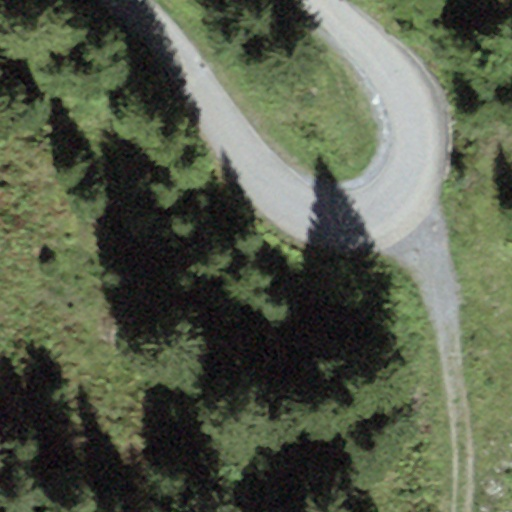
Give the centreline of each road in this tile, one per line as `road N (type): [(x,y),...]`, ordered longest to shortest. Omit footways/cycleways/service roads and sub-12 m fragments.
road 1 (unclassified): [(306,0),(411,110),(408,203),(387,224),(351,233),(301,211),(239,164),(113,0)]
road 2 (track): [(387,224),(417,269),(444,339),(453,511)]
